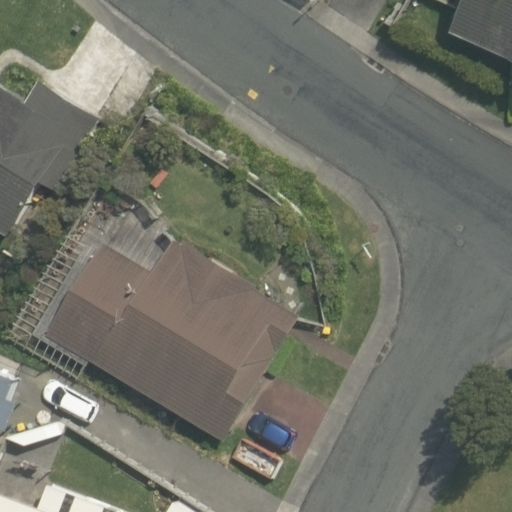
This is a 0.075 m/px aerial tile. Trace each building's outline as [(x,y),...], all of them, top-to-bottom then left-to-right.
[(511,0),(461,0),(449,29),(511,57),(511,0)] [(0,225),(11,232),(42,180),(65,194),(86,159),(81,157),(106,115),(39,76),(27,97),(0,81),(0,225)] [(176,233),(153,269),(106,241),(50,332),(226,441),(306,313),(176,233)] [(0,423),(8,427),(19,400),(9,396),(15,378),(0,370),(0,423)] [(0,511),(126,511),(48,484),(40,507),(0,492),(0,511)]
